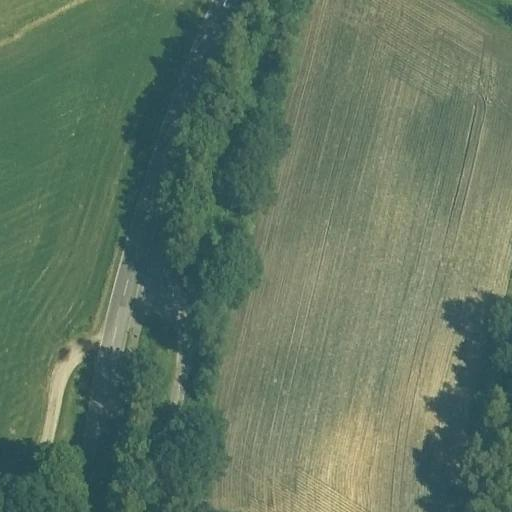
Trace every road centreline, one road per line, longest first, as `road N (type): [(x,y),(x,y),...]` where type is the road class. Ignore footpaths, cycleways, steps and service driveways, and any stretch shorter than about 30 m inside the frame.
road 1 (tertiary): [(88,511),(127,288),(192,87),(231,0)]
road 2 (track): [(117,336),(73,357),(34,486),(0,500)]
